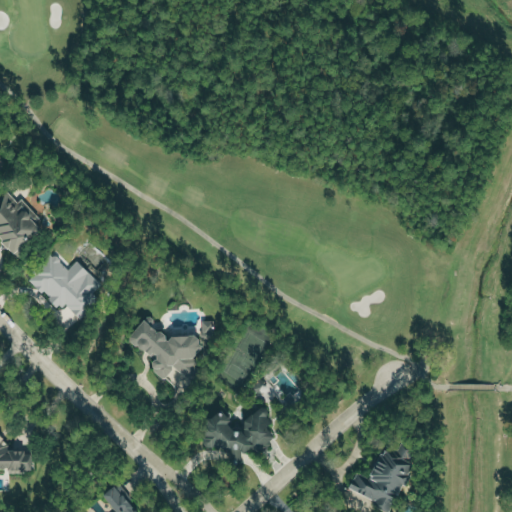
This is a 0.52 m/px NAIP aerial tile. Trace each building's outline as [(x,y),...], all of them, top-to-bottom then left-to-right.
[(0,241),(8,252),(45,225),(21,195),(14,200),(7,190),(0,195),(0,241)] [(77,261),(69,269),(52,253),(25,281),(69,324),(105,287),(77,261)] [(126,340),(154,357),(148,368),(164,378),(171,366),(188,376),(186,379),(193,383),(197,377),(190,373),(196,361),(191,358),(199,343),(173,328),(168,336),(138,319),(126,340)] [(214,320),(201,320),(201,336),(213,336),(214,320)] [(230,450),(228,460),(245,463),(247,449),(265,453),(269,431),(265,430),(269,407),(255,405),(252,420),(230,416),(231,414),(204,409),(198,444),(230,450)] [(0,469),(31,472),(32,451),(3,448),(5,431),(0,430),(0,469)] [(387,511),(406,471),(406,447),(378,447),(367,474),(367,476),(365,476),(354,471),(347,488),(374,499),(376,499),(376,507),(386,511),(387,511)] [(114,511),(133,511),(112,484),(99,493),(114,511)]
